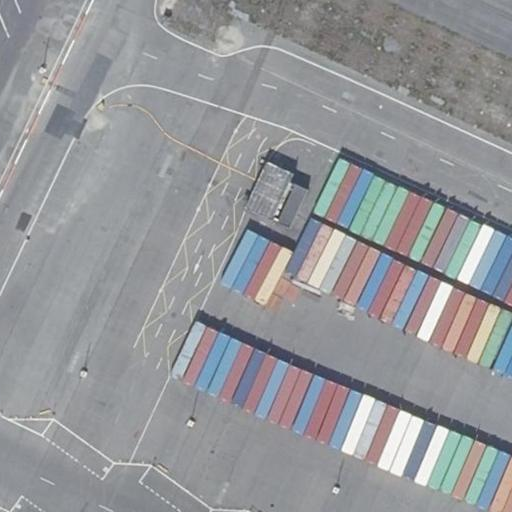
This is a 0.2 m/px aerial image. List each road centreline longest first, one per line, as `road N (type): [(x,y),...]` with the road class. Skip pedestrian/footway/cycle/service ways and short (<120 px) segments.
road 1 (unknown): [(0,422),(168,46),(264,105)]
road 2 (unknown): [(225,511),(393,161)]
road 3 (unknown): [(378,511),(511,243)]
